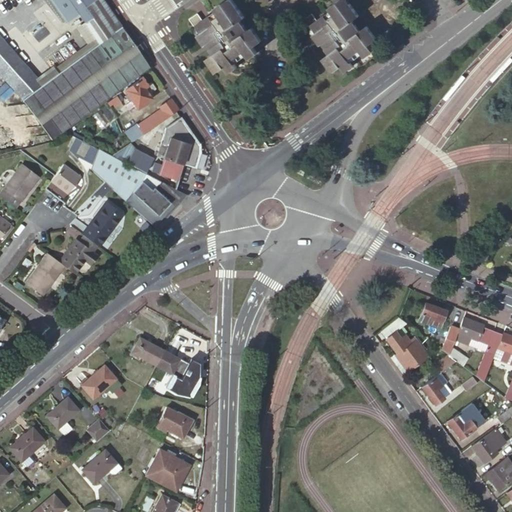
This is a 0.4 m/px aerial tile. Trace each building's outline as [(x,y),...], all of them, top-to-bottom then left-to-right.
[(124,29),(103,0),(69,0),(83,19),(98,43),(43,83),(0,35),(0,74),(20,96),(52,139),(150,67),(141,54),(134,60),(129,53),(136,47),(124,29)] [(83,19),(69,0),(50,0),(70,28),(83,19)] [(327,0),(336,10),(326,18),(327,20),(314,30),(309,23),(301,29),(312,43),(309,45),(316,55),(319,53),(326,62),(319,68),(329,82),(338,76),(342,80),(351,74),(345,67),(357,58),(362,65),(370,59),(366,54),(375,47),(364,33),(359,36),(353,28),(357,24),(344,7),(346,5),(344,3),(346,0),(327,0)] [(196,18),(187,24),(195,35),(197,34),(199,38),(195,40),(202,50),(204,49),(211,58),(204,63),(214,77),(223,71),(227,76),(235,70),(231,63),(242,55),(247,62),(256,56),(252,51),(261,44),(251,30),(245,34),(239,24),(244,21),(230,1),(213,13),(215,16),(201,25),(196,18)] [(141,54),(136,47),(129,53),(134,60),(141,54)] [(148,84),(142,76),(124,89),(137,107),(151,97),(148,93),(155,88),(151,81),(148,84)] [(116,95),(107,102),(110,105),(112,103),(114,106),(121,101),(116,95)] [(132,142),(179,108),(171,98),(159,106),(160,108),(137,124),(136,123),(124,131),(132,142)] [(200,144),(180,116),(165,127),(156,155),(163,157),(158,174),(178,180),(183,163),(195,167),(200,152),(200,144)] [(97,148),(77,138),(72,150),(80,157),(92,164),(97,148)] [(111,156),(126,164),(127,162),(145,171),(152,158),(134,148),(135,146),(127,145),(111,156)] [(145,217),(157,229),(187,195),(182,192),(126,164),(111,156),(97,148),(92,164),(90,168),(101,178),(105,182),(107,183),(144,218),(145,217)] [(0,193),(0,196),(16,208),(38,176),(22,164),(0,193)] [(63,164),(55,175),(51,181),(69,194),(81,177),(63,164)] [(105,182),(101,178),(90,193),(93,194),(95,191),(99,194),(107,183),(105,182)] [(106,202),(103,205),(121,218),(123,215),(106,202)] [(103,205),(82,234),(84,235),(97,245),(100,247),(121,218),(103,205)] [(10,224),(0,216),(0,237),(2,236),(9,225),(10,224)] [(13,227),(9,225),(2,236),(5,238),(13,227)] [(63,266),(73,273),(84,260),(87,263),(94,254),(92,252),(97,245),(84,235),(79,243),(75,241),(59,263),(63,266)] [(59,263),(47,254),(25,283),(42,295),(63,266),(59,263)] [(440,326),(447,310),(426,301),(419,320),(428,323),(429,322),(440,326)] [(484,324),(464,317),(459,329),(458,333),(456,339),(486,352),(486,353),(494,356),(503,333),(484,325),(484,324)] [(395,323),(382,332),(397,353),(396,354),(409,372),(430,357),(416,337),(413,339),(404,327),(399,330),(395,323)] [(456,339),(458,333),(459,329),(451,326),(442,350),(449,355),(452,348),(456,339)] [(511,335),(504,332),(503,333),(494,356),(511,363),(511,362),(511,361),(511,335)] [(156,365),(164,350),(139,337),(133,349),(132,352),(142,358),(156,365)] [(138,363),(142,358),(132,352),(133,349),(131,348),(126,357),(138,363)] [(452,348),(449,355),(458,362),(460,364),(465,357),(452,348)] [(189,363),(164,350),(156,365),(181,378),(189,363)] [(484,382),(494,356),(486,353),(477,376),(481,380),(484,382)] [(458,362),(449,355),(436,365),(442,373),(458,362)] [(116,379),(104,365),(81,385),(93,399),(105,389),(116,379)] [(444,386),(445,385),(448,383),(442,373),(437,377),(444,386)] [(477,376),(475,375),(464,383),(469,390),(481,380),(477,376)] [(437,377),(422,388),(435,405),(451,393),(445,385),(444,386),(437,377)] [(116,379),(105,389),(110,395),(122,385),(116,379)] [(497,391),(492,387),(484,393),(488,398),(497,391)] [(68,397),(47,416),(58,429),(68,420),(79,410),(68,397)] [(511,406),(498,417),(503,423),(511,416),(511,406)] [(461,410),(447,422),(461,439),(476,428),(469,419),(468,420),(461,410)] [(193,420),(177,411),(167,430),(172,433),(179,436),(183,438),(193,420)] [(103,429),(94,418),(89,422),(98,433),(103,429)] [(58,429),(60,431),(70,422),(68,420),(58,429)] [(21,461),(29,454),(45,441),(33,427),(9,447),(21,461)] [(495,429),(472,447),(484,464),(498,453),(496,451),(506,444),(495,429)] [(108,471),(117,462),(105,449),(82,469),(94,483),(108,471)] [(37,462),(29,454),(21,461),(28,469),(37,462)] [(185,463),(169,454),(159,473),(176,482),(185,463)] [(511,465),(507,458),(486,474),(498,491),(511,480),(511,465)] [(122,468),(117,462),(108,471),(111,474),(115,474),(122,468)] [(0,481),(9,474),(0,463),(0,481)] [(58,504),(61,502),(54,493),(32,511),(60,511),(64,510),(58,504)] [(173,511),(178,503),(162,494),(152,511),(173,511)] [(66,507),(61,502),(58,504),(64,510),(66,507)]
